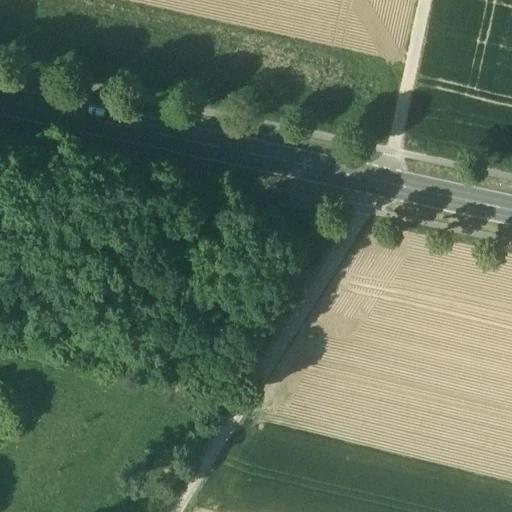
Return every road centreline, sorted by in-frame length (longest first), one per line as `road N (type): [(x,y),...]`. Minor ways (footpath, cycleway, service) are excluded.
road 1 (secondary): [(0,99),(511,210)]
road 2 (track): [(425,0),(380,182)]
